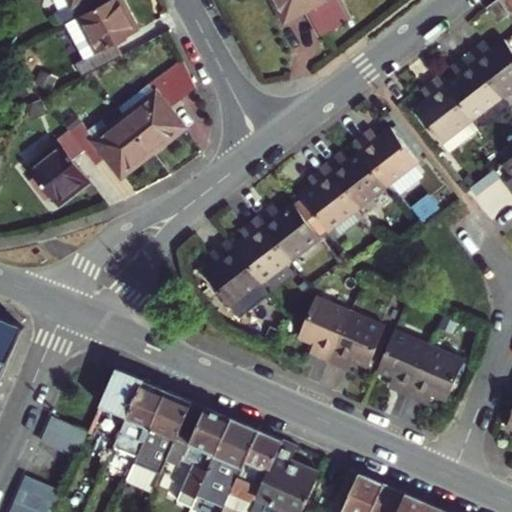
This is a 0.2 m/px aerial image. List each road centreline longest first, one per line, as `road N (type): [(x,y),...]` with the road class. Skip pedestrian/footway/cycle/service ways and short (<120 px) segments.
road 1 (tertiary): [(117,331),(452,476)]
road 2 (residential): [(452,0),(263,144)]
road 3 (residential): [(233,170),(110,234),(50,302)]
road 4 (residential): [(117,331),(165,237),(233,170)]
road 5 (residential): [(0,459),(65,308)]
road 6 (residential): [(186,0),(263,144)]
road 7 (residential): [(511,324),(452,476)]
